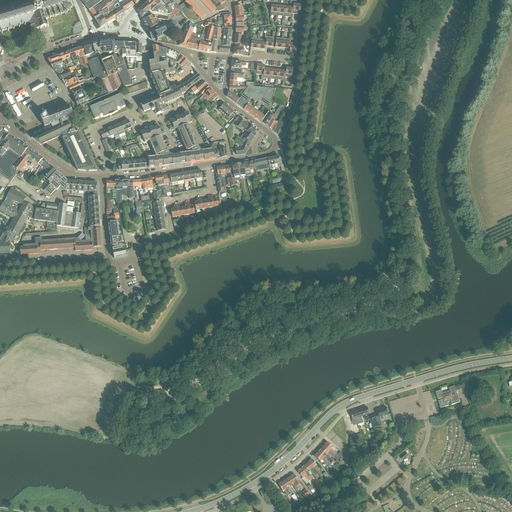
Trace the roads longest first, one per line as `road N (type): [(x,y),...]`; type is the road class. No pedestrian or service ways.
road 1 (track): [(139,386),(177,387),(263,337),(373,302),(411,273),(401,114),(417,38),(438,0)]
road 2 (tertiary): [(190,511),(265,476),(356,398),(511,358)]
road 3 (residential): [(109,252),(122,265),(135,261),(140,244),(170,230),(169,202),(212,191),(209,163)]
road 4 (residential): [(100,175),(67,171),(0,113)]
